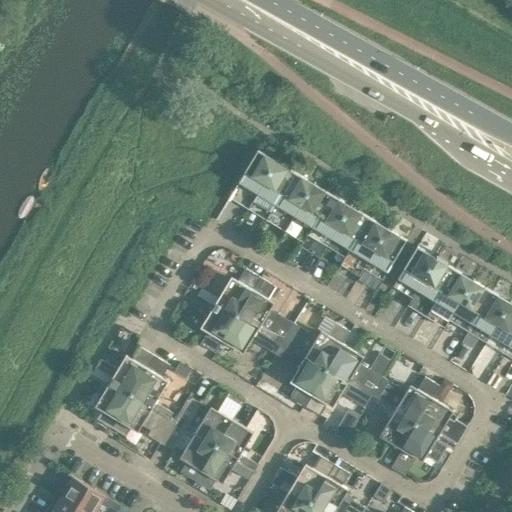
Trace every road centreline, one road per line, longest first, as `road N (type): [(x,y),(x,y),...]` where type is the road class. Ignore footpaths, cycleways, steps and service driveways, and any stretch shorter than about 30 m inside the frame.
road 1 (residential): [(149,329),(214,229),(494,398),(432,501),(297,420)]
road 2 (track): [(0,331),(111,138),(161,72),(183,21)]
road 3 (secondary): [(218,0),(511,172)]
road 4 (secondary): [(511,132),(270,0)]
road 5 (residential): [(297,420),(149,329)]
road 6 (residential): [(192,511),(60,431)]
